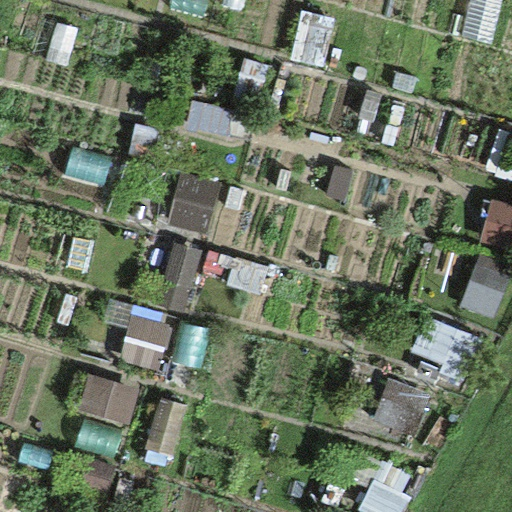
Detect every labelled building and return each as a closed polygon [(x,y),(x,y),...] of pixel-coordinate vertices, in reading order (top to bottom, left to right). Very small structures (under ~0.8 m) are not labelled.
[(471,0),(462,37),(493,44),(504,0),(471,0)] [(291,62),(323,68),(333,18),(301,11),(291,62)] [(47,58),(70,64),(80,27),(57,21),(47,58)] [(232,100),(256,107),(269,63),(245,56),(232,100)] [(416,91),(419,75),(397,70),(393,86),(416,91)] [(359,116),(374,121),(381,94),(366,90),(359,116)] [(245,139),(250,112),(186,99),(181,127),(245,139)] [(158,130),(136,124),(128,152),(151,158),(158,130)] [(499,168),(510,130),(488,124),(477,161),(499,168)] [(104,185),(112,156),(72,145),(64,174),(104,185)] [(327,193),(346,198),(354,169),(335,163),(327,193)] [(168,224),(209,235),(221,184),(181,175),(168,224)] [(224,205),(239,208),(243,188),(228,185),(224,205)] [(511,246),(511,202),(492,198),(482,238),(511,246)] [(153,301),(186,311),(205,250),(175,241),(163,280),(160,279),(153,301)] [(428,286),(457,293),(467,254),(438,247),(428,286)] [(461,305),(495,317),(511,269),(511,265),(479,254),(461,305)] [(229,285),(263,295),(270,269),(236,259),(229,285)] [(160,324),(163,315),(109,301),(103,324),(128,330),(119,361),(158,371),(163,351),(167,352),(173,327),(160,324)] [(479,360),(486,340),(425,317),(412,351),(442,363),(438,371),(464,381),(473,358),(479,360)] [(173,362),(201,369),(211,331),(183,324),(173,362)] [(129,425),(139,388),(91,375),(81,412),(129,425)] [(417,432),(430,392),(389,379),(376,419),(417,432)] [(146,446),(174,455),(190,405),(162,396),(146,446)] [(114,458),(123,430),(84,418),(76,446),(114,458)] [(48,469),(53,451),(22,443),(17,461),(48,469)] [(399,467),(361,449),(347,477),(370,488),(375,478),(390,485),(399,467)] [(111,491),(117,465),(88,458),(82,484),(111,491)] [(375,478),(370,488),(360,507),(369,511),(405,511),(413,497),(390,485),(375,478)]
